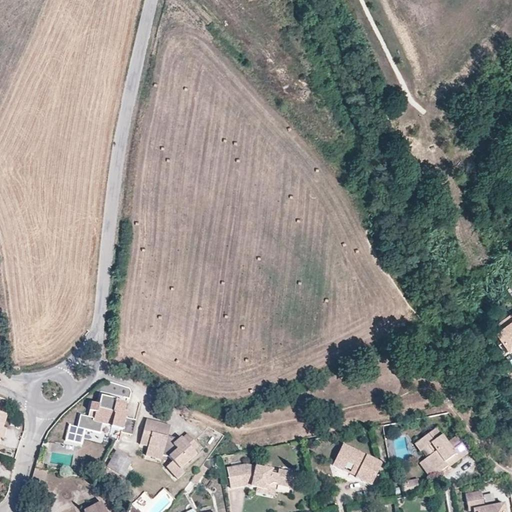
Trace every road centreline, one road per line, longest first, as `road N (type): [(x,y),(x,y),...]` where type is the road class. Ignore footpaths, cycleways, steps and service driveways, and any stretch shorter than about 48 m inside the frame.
road 1 (track): [(511,471),(481,447),(438,383),(238,432),(146,389)]
road 2 (unclassified): [(152,0),(122,134),(98,330)]
